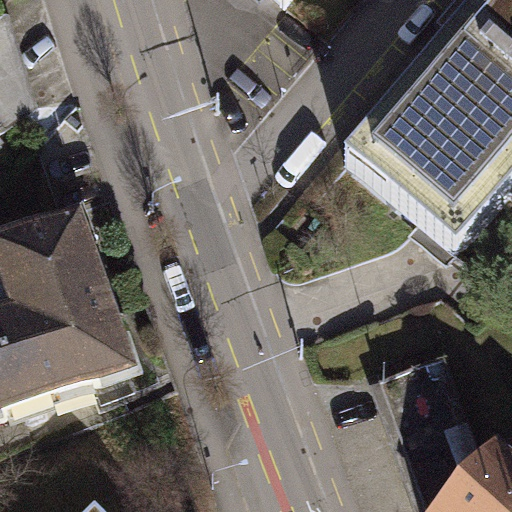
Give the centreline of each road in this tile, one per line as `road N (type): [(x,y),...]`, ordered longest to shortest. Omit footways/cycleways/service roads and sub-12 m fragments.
road 1 (residential): [(201,213),(272,409),(274,458),(294,511)]
road 2 (residential): [(391,0),(201,213)]
road 3 (residential): [(130,0),(201,213)]
